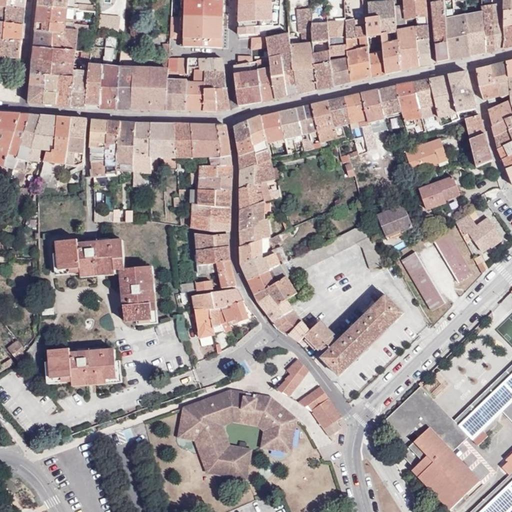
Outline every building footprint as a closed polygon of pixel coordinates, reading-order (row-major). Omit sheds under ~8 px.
[(26,0),(8,0),(8,7),(25,9),(26,0)] [(40,0),(39,6),(68,8),(68,0),(40,0)] [(68,0),(68,8),(76,9),(96,11),(96,5),(75,3),(75,0),(68,0)] [(191,0),(191,20),(228,21),(228,0),(191,0)] [(280,0),(245,0),(245,26),(281,24),(280,0)] [(415,19),(427,17),(425,0),(404,0),(405,6),(395,6),(397,26),(407,23),(407,20),(415,19)] [(445,0),(433,2),(436,37),(438,63),(450,60),(445,0)] [(447,0),(445,0),(450,60),(460,58),(471,56),(467,14),(454,17),(452,0),(447,0)] [(384,59),(386,75),(402,71),(399,41),(389,43),(387,33),(397,32),(397,26),(395,6),(395,1),(369,3),(369,6),(370,18),(381,17),(383,36),(382,36),(383,47),(384,52),(384,59)] [(505,49),(504,29),(504,11),(504,4),(492,5),(494,51),(500,50),(505,49)] [(482,12),(487,53),(490,52),(494,51),(492,5),(482,7),(482,12)] [(39,6),(38,22),(66,25),(67,22),(68,8),(39,6)] [(8,7),(8,8),(7,12),(6,23),(24,25),(24,18),(25,9),(8,7)] [(312,31),(312,25),(311,8),(298,9),(299,33),(302,32),(312,31)] [(95,15),(96,11),(76,9),(76,17),(86,19),(86,14),(95,15)] [(467,14),(471,56),(482,54),(487,53),(482,12),(467,14)] [(102,15),(102,28),(121,29),(122,15),(102,15)] [(366,19),(369,54),(384,52),(383,47),(372,48),(371,37),(382,36),(383,36),(381,17),(370,18),(366,19)] [(416,26),(428,25),(427,17),(415,19),(416,26)] [(358,20),(356,20),(346,21),(347,37),(348,55),(348,59),(352,83),(372,78),(369,54),(366,19),(365,19),(358,20)] [(399,41),(402,71),(420,67),(417,41),(416,26),(415,19),(407,20),(407,23),(397,26),(397,32),(399,41)] [(227,49),(228,21),(191,20),(188,49),(227,49)] [(330,51),(331,57),(341,56),(348,55),(347,37),(337,37),(335,21),(328,22),(328,24),(330,41),(330,51)] [(38,22),(37,31),(65,34),(66,29),(74,29),(75,24),(75,22),(67,22),(66,25),(38,22)] [(24,25),(6,23),(5,33),(15,34),(15,40),(22,41),(24,25)] [(75,24),(74,29),(79,30),(79,32),(94,33),(94,26),(75,24)] [(313,43),(330,41),(328,24),(312,25),(312,31),(313,43)] [(417,41),(429,39),(429,34),(428,25),(416,26),(417,41)] [(37,31),(36,47),(77,50),(79,32),(79,30),(74,29),(66,29),(65,34),(37,31)] [(304,44),(313,43),(312,31),(302,32),(304,44)] [(5,37),(3,57),(21,58),(22,41),(15,40),(15,34),(5,33),(5,37)] [(267,39),(270,58),(281,56),(292,54),(291,45),(289,34),(267,39)] [(383,47),(382,36),(371,37),(372,48),(383,47)] [(265,49),(265,37),(252,37),(253,49),(265,49)] [(417,41),(420,67),(426,66),(432,64),(429,39),(417,41)] [(106,48),(105,62),(113,63),(114,48),(106,47),(107,43),(93,42),(93,47),(106,48)] [(292,54),(299,95),(318,90),(314,54),(313,43),(304,44),(291,45),(292,54)] [(152,110),(167,110),(169,81),(169,74),(170,58),(170,44),(164,44),(164,69),(135,68),(133,110),(152,110)] [(82,64),(91,65),(92,51),(77,50),(36,47),(34,60),(75,64),(78,64),(82,64)] [(314,54),(318,90),(335,86),(331,61),(331,57),(330,51),(314,54)] [(369,54),(372,78),(375,77),(373,61),(384,59),(384,52),(369,54)] [(281,56),(287,97),(299,95),(292,54),(281,56)] [(270,58),(276,99),(287,97),(281,56),(270,58)] [(170,58),(169,74),(178,75),(178,59),(170,58)] [(225,71),(223,58),(200,59),(201,68),(201,70),(201,71),(205,71),(225,71)] [(257,62),(263,102),(276,99),(270,58),(257,60),(257,62)] [(178,59),(178,75),(189,75),(189,68),(189,59),(178,59)] [(201,68),(200,59),(189,59),(189,68),(195,68),(201,68)] [(331,61),(335,86),(352,83),(348,59),(341,60),(331,61)] [(373,61),(375,77),(386,75),(384,59),(373,61)] [(70,77),(74,77),(75,64),(34,60),(33,74),(47,75),(52,75),(57,76),(60,76),(70,77)] [(257,62),(234,65),(235,75),(239,106),(263,102),(257,62)] [(511,95),(510,78),(507,63),(499,65),(492,66),(495,84),(499,83),(499,96),(503,97),(511,95)] [(71,107),(87,108),(91,65),(82,64),(81,71),(77,70),(76,78),(74,77),(74,83),(71,107)] [(87,108),(102,109),(105,66),(91,65),(87,108)] [(102,109),(118,109),(120,67),(105,66),(102,109)] [(495,84),(492,66),(484,68),(477,70),(480,87),(495,84)] [(118,109),(133,110),(135,68),(120,67),(118,109)] [(205,81),(205,71),(201,71),(201,70),(195,70),(195,75),(194,83),(188,83),(187,111),(195,111),(205,111),(205,90),(205,81)] [(226,81),(225,71),(205,71),(205,81),(226,81)] [(468,72),(449,76),(454,97),(463,95),(467,112),(477,110),(471,82),(468,72)] [(32,86),(46,88),(47,75),(33,74),(32,86)] [(45,105),(57,106),(60,76),(57,76),(52,75),(47,75),(46,88),(45,105)] [(57,106),(71,107),(74,83),(74,77),(70,77),(60,76),(57,106)] [(443,77),(430,80),(436,105),(439,118),(458,114),(454,97),(449,76),(443,77)] [(430,80),(414,83),(420,108),(436,105),(430,80)] [(167,110),(187,111),(188,83),(189,81),(169,81),(167,110)] [(227,89),(226,81),(205,81),(205,90),(216,90),(227,89)] [(414,83),(396,87),(402,112),(403,114),(406,127),(416,124),(414,119),(423,118),(420,108),(414,83)] [(495,84),(480,87),(484,100),(499,96),(499,83),(495,84)] [(30,103),(45,105),(46,88),(32,86),(30,103)] [(396,87),(379,90),(385,116),(402,112),(396,87)] [(230,110),(227,89),(216,90),(218,106),(217,112),(221,112),(230,110)] [(218,106),(216,90),(205,90),(205,111),(214,112),(217,112),(218,106)] [(379,90),(362,94),(367,117),(369,123),(385,119),(385,116),(379,90)] [(362,94),(345,98),(352,130),(361,128),(361,127),(370,126),(369,123),(367,117),(362,94)] [(463,95),(454,97),(458,114),(465,112),(467,112),(463,95)] [(345,98),(328,102),(333,121),(337,139),(346,136),(347,141),(355,139),(352,130),(345,98)] [(328,102),(312,106),(318,132),(321,143),(333,140),(335,146),(339,145),(338,144),(337,139),(333,121),(328,102)] [(507,122),(511,120),(511,108),(507,111),(505,104),(489,110),(494,127),(507,122)] [(312,106),(304,108),(310,134),(318,132),(312,106)] [(304,108),(296,109),(302,135),(310,134),(304,108)] [(296,109),(279,113),(285,139),(302,135),(296,109)] [(18,160),(31,116),(26,115),(0,113),(0,165),(15,170),(18,160)] [(279,113),(265,117),(271,142),(285,139),(279,113)] [(478,116),(466,119),(471,140),(485,134),(480,115),(478,116)] [(35,140),(42,117),(31,116),(18,160),(29,162),(29,160),(30,161),(35,140)] [(56,151),(59,118),(42,117),(35,140),(30,161),(40,162),(42,150),(53,151),(56,151)] [(252,138),(256,151),(258,160),(258,165),(271,161),(271,159),(271,157),(268,143),(267,141),(268,141),(262,117),(251,121),(255,137),(252,138)] [(265,117),(262,117),(268,141),(267,141),(268,143),(271,142),(265,117)] [(67,164),(73,119),(59,118),(56,151),(53,151),(53,153),(48,152),(45,161),(67,164)] [(78,167),(84,165),(85,152),(88,120),(73,119),(67,164),(78,167)] [(106,154),(109,122),(93,121),(91,147),(92,162),(107,162),(106,154)] [(118,155),(122,123),(109,122),(106,154),(107,162),(107,169),(107,176),(118,176),(118,171),(118,155)] [(497,137),(511,131),(507,122),(494,127),(497,137)] [(135,156),(137,124),(122,123),(118,155),(118,171),(134,172),(135,156)] [(235,128),(238,144),(243,143),(252,138),(248,123),(243,124),(235,128)] [(151,157),(153,124),(137,124),(135,156),(134,172),(134,186),(143,186),(143,173),(151,173),(152,173),(152,170),(151,157)] [(164,157),(163,124),(153,124),(151,157),(152,170),(158,169),(158,157),(164,157)] [(177,158),(175,125),(163,124),(164,157),(177,158)] [(199,167),(199,157),(194,157),(192,125),(175,125),(177,158),(189,158),(189,161),(189,166),(199,167)] [(207,157),(208,125),(192,125),(194,157),(199,157),(207,157)] [(201,166),(218,167),(218,157),(218,126),(208,125),(207,157),(199,157),(199,167),(201,167),(201,166)] [(218,157),(231,155),(226,126),(218,126),(218,157)] [(361,128),(366,146),(372,144),(374,144),(370,126),(361,127),(361,128)] [(500,148),(511,142),(511,134),(511,131),(497,137),(500,148)] [(493,161),(485,134),(471,140),(477,167),(492,162),(493,161)] [(238,144),(240,156),(256,151),(252,138),(243,143),(238,144)] [(413,172),(439,163),(438,158),(447,155),(441,139),(422,146),(423,147),(419,148),(419,146),(406,151),(413,172)] [(303,143),(305,151),(315,149),(314,144),(312,141),(303,143)] [(504,159),(511,154),(511,142),(500,148),(504,159)] [(255,166),(255,185),(267,182),(275,180),(275,179),(273,169),(271,164),(271,161),(258,165),(258,160),(256,151),(240,156),(241,171),(255,166)] [(218,167),(232,166),(231,155),(218,157),(218,167)] [(177,158),(164,157),(165,169),(178,170),(178,166),(177,161),(177,158)] [(29,162),(18,160),(15,170),(12,178),(15,187),(17,180),(20,171),(26,173),(29,162)] [(107,169),(107,162),(92,162),(94,176),(94,177),(107,176),(107,169)] [(66,173),(77,167),(78,167),(67,164),(66,173)] [(217,178),(232,178),(232,166),(218,167),(201,166),(201,167),(201,172),(201,178),(217,178)] [(241,171),(241,190),(255,185),(255,166),(241,171)] [(52,174),(42,173),(39,186),(56,187),(52,174)] [(460,195),(454,177),(421,190),(428,210),(446,203),(445,200),(460,195)] [(217,191),(231,191),(232,178),(217,178),(201,178),(200,181),(200,190),(217,191)] [(241,190),(241,195),(257,189),(259,198),(270,195),(267,182),(255,185),(241,190)] [(241,195),(241,210),(266,201),(271,200),(270,195),(259,198),(257,189),(241,195)] [(216,207),(231,208),(231,191),(217,191),(200,190),(192,190),(191,190),(190,203),(193,203),(199,204),(199,205),(216,207)] [(266,201),(241,210),(241,232),(260,226),(260,222),(266,220),(266,201)] [(193,216),(230,219),(231,208),(216,207),(199,205),(199,204),(193,203),(193,216)] [(365,210),(368,221),(376,218),(374,213),(379,210),(378,209),(383,207),(382,203),(365,210)] [(378,216),(386,236),(402,229),(403,231),(413,227),(404,205),(378,216)] [(142,213),(133,212),(133,222),(141,222),(142,213)] [(459,220),(456,222),(466,243),(473,238),(483,252),(491,246),(489,244),(500,237),(492,226),(493,225),(489,219),(477,226),(474,221),(478,217),(474,212),(459,220)] [(268,219),(269,227),(282,222),(280,215),(268,219)] [(193,216),(192,228),(214,232),(230,231),(230,219),(193,216)] [(241,232),(242,247),(263,240),(269,239),(271,238),(269,227),(268,219),(266,220),(260,222),(260,226),(241,232)] [(382,265),(381,261),(368,222),(335,238),(312,250),(292,260),(299,273),(309,268),(336,254),(357,243),(363,249),(370,269),(382,265)] [(402,229),(386,236),(388,241),(404,234),(403,231),(402,229)] [(198,250),(229,247),(228,234),(213,236),(196,233),(198,250)] [(473,275),(448,233),(434,242),(459,283),(473,275)] [(271,238),(269,239),(270,246),(272,245),(273,247),(280,243),(283,242),(279,235),(274,238),(271,238)] [(502,240),(500,237),(489,244),(491,246),(491,248),(502,240)] [(242,247),(242,265),(263,257),(263,253),(268,252),(270,246),(269,239),(263,240),(242,247)] [(110,242),(98,243),(79,244),(79,240),(58,242),(59,254),(60,270),(81,269),(81,273),(121,270),(122,275),(126,322),(138,321),(153,319),(148,267),(126,269),(123,241),(110,242)] [(286,263),(288,261),(281,246),(273,249),(275,254),(276,254),(280,265),(286,263)] [(218,262),(231,261),(229,247),(198,250),(200,265),(218,262)] [(446,303),(416,252),(402,260),(432,311),(446,303)] [(60,270),(59,254),(55,254),(57,275),(81,273),(81,269),(60,270)] [(249,280),(270,272),(269,270),(280,265),(276,254),(275,254),(264,259),(263,257),(242,265),(249,280)] [(475,259),(478,265),(484,262),(481,255),(475,259)] [(299,273),(292,260),(289,261),(293,269),(292,270),(295,275),(299,273)] [(220,271),(223,288),(237,286),(231,261),(218,262),(220,271)] [(256,295),(259,302),(271,294),(280,305),(287,300),(298,294),(288,278),(295,275),(292,270),(293,269),(289,261),(288,261),(286,263),(280,265),(269,270),(270,272),(276,284),(268,289),(256,295)] [(201,273),(220,271),(218,262),(200,265),(201,273)] [(478,265),(483,275),(489,270),(484,262),(478,265)] [(153,267),(148,267),(153,319),(138,321),(138,325),(158,323),(156,299),(153,267)] [(121,270),(81,273),(82,278),(122,275),(121,270)] [(249,280),(256,295),(268,289),(276,284),(270,272),(249,280)] [(182,293),(188,293),(213,289),(211,281),(181,285),(182,293)] [(243,302),(244,302),(238,290),(193,297),(194,301),(191,302),(192,310),(195,310),(210,309),(218,309),(225,308),(243,302)] [(189,302),(188,297),(188,293),(182,293),(181,294),(183,304),(189,303),(189,302)] [(259,302),(274,322),(293,309),(290,304),(287,300),(280,305),(271,294),(259,302)] [(311,331),(306,336),(319,350),(321,348),(326,354),(322,358),(340,376),(348,368),(346,366),(394,320),(396,322),(404,314),(387,296),(377,305),(373,301),(369,307),(363,311),(367,315),(338,343),(332,336),(334,335),(321,321),(311,331)] [(249,318),(243,302),(225,308),(218,309),(210,309),(212,321),(215,335),(224,332),(225,332),(221,325),(219,315),(225,313),(229,323),(238,320),(239,322),(249,318)] [(54,314),(53,304),(42,305),(43,315),(54,314)] [(212,321),(210,309),(195,310),(200,338),(215,335),(212,321)] [(280,328),(289,335),(303,321),(299,316),(293,309),(274,322),(280,328)] [(219,315),(221,325),(229,323),(225,313),(219,315)] [(0,332),(11,346),(18,341),(0,318),(0,332)] [(396,322),(394,320),(346,366),(348,368),(349,369),(396,322)] [(289,335),(299,343),(306,336),(311,331),(303,321),(289,335)] [(27,352),(32,357),(42,345),(36,340),(27,352)] [(22,352),(25,349),(18,341),(11,346),(8,349),(18,361),(25,355),(22,352)] [(91,352),(79,353),(71,354),(70,349),(50,351),(51,363),(52,379),(73,377),(73,382),(118,378),(116,362),(116,350),(91,352)] [(0,373),(15,363),(11,359),(0,366),(0,373)] [(286,381),(277,390),(289,397),(309,371),(299,359),(287,371),(291,374),(285,380),(286,381)] [(120,361),(116,362),(118,378),(73,382),(73,386),(122,382),(120,361)] [(52,379),(51,363),(47,363),(48,384),(73,382),(73,377),(52,379)] [(511,365),(455,421),(422,386),(381,424),(406,450),(408,448),(421,462),(415,468),(413,470),(451,510),(481,481),(453,452),(469,436),(478,445),(488,436),(483,431),(481,428),(503,406),(511,415),(511,365)] [(321,387),(299,403),(311,411),(313,410),(329,399),(321,387)] [(297,419),(270,396),(256,394),(256,397),(246,396),(247,392),(233,390),(215,397),(182,409),(178,437),(195,440),(206,472),(248,479),(252,452),(231,449),(223,426),(236,422),(265,427),(261,447),(291,454),(297,419)] [(314,412),(313,413),(316,418),(321,425),(324,430),(337,421),(335,418),(340,415),(329,399),(313,410),(314,412)] [(511,415),(503,406),(481,428),(483,431),(503,412),(511,420),(511,415)] [(408,448),(406,450),(402,454),(415,468),(421,462),(408,448)] [(503,511),(511,504),(511,454),(507,459),(509,461),(503,467),(511,476),(471,511),(503,511)]
